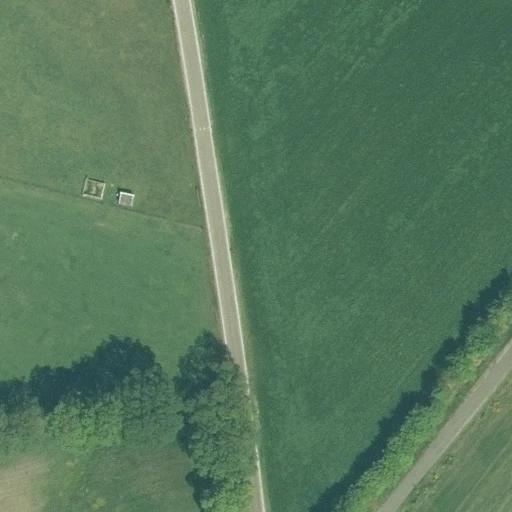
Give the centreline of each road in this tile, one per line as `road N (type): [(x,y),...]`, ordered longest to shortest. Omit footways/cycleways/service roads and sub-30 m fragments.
road 1 (unclassified): [(254,511),(182,0)]
road 2 (unclassified): [(385,511),(511,352)]
